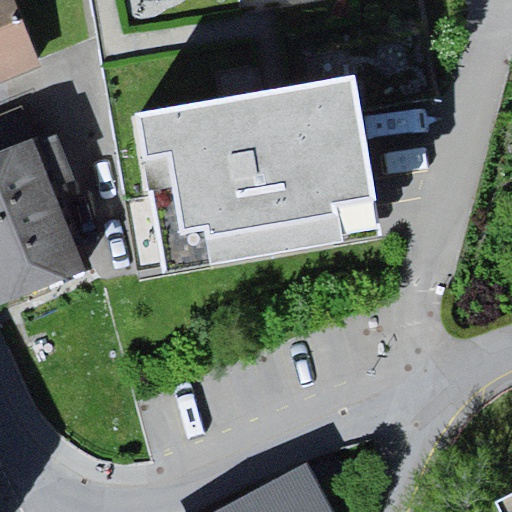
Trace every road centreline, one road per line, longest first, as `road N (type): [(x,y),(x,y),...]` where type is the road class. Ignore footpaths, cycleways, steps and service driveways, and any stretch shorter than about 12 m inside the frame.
road 1 (residential): [(82,511),(156,494),(427,378)]
road 2 (residential): [(465,147),(427,378)]
road 3 (residential): [(465,147),(498,0)]
road 4 (residential): [(386,511),(427,378)]
